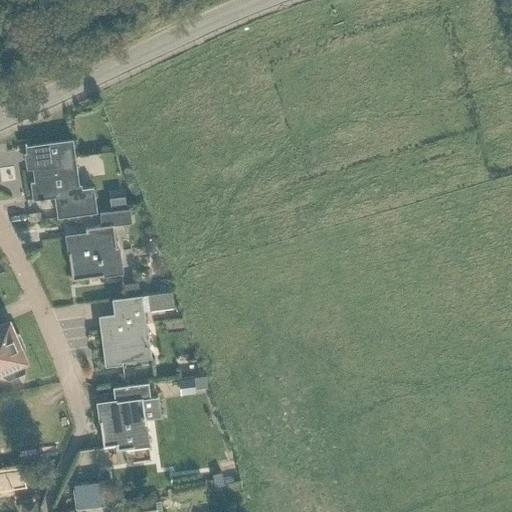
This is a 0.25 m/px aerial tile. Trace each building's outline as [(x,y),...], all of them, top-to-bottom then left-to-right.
[(72,140),(25,147),(27,163),(30,162),(33,182),(30,183),(32,201),(56,197),(59,219),(97,213),(94,188),(80,190),(72,140)] [(123,198),(111,199),(112,209),(124,208),(123,198)] [(86,235),(66,238),(72,280),(102,275),(102,273),(121,271),(118,251),(116,251),(113,225),(132,223),(130,209),(99,213),(101,226),(85,228),(86,235)] [(125,297),(138,296),(137,282),(124,284),(125,297)] [(156,293),(148,294),(150,307),(158,306),(156,293)] [(138,296),(125,297),(118,298),(120,314),(99,317),(101,329),(100,329),(101,342),(102,342),(106,365),(121,363),(121,362),(134,360),(133,359),(150,357),(148,346),(149,346),(146,322),(145,322),(141,295),(138,296)] [(0,376),(6,381),(24,374),(25,364),(22,353),(24,350),(18,334),(14,334),(9,323),(0,326),(0,376)] [(201,376),(194,377),(195,388),(207,387),(206,375),(201,376)] [(194,377),(179,379),(180,390),(195,388),(194,377)] [(148,445),(144,416),(158,415),(156,394),(150,395),(148,383),(113,388),(115,402),(109,402),(110,407),(98,409),(103,446),(116,445),(117,449),(148,445)] [(232,451),(226,453),(228,460),(235,457),(232,451)] [(21,491),(17,469),(1,472),(5,494),(21,491)] [(220,473),(212,474),(214,483),(222,482),(220,473)] [(102,480),(73,484),(76,509),(105,506),(102,480)]
